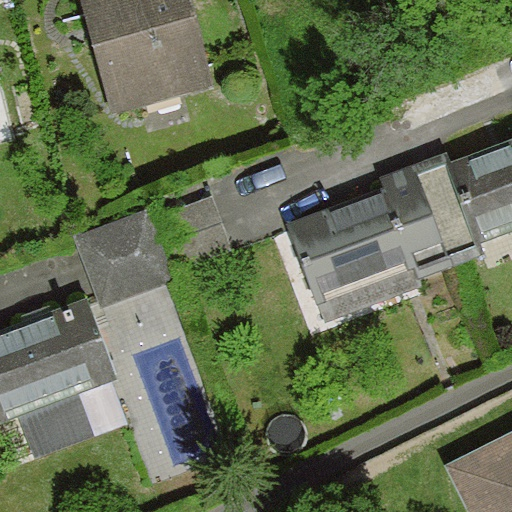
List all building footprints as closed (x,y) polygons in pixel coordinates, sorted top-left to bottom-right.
[(192,0),(90,0),(121,113),(216,87),(192,0)] [(432,0),(369,0),(391,59),(449,42),(432,0)] [(489,0),(432,0),(449,42),(501,26),(489,0)] [(511,140),(446,164),(474,241),(511,227),(511,140)] [(384,190),(289,224),(323,316),(414,283),(410,274),(477,250),(474,241),(446,164),(443,154),(379,177),(384,190)] [(145,212),(76,236),(86,265),(99,302),(169,277),(166,269),(228,247),(219,221),(211,197),(148,219),(145,212)] [(89,310),(0,342),(0,428),(23,420),(38,461),(93,441),(77,397),(116,383),(89,310)] [(511,511),(511,431),(447,464),(470,511),(511,511)]
